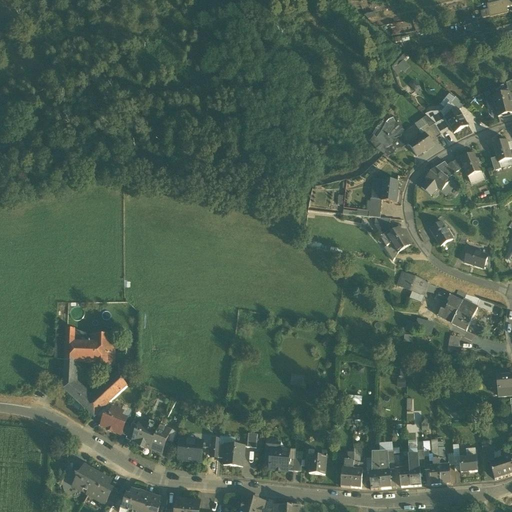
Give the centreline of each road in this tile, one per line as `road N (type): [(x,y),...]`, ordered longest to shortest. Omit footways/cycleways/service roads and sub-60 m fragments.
road 1 (residential): [(0,406),(33,411),(162,480),(367,502),(511,486)]
road 2 (residential): [(511,292),(430,259),(412,232),(407,203),(414,178),(438,157),(511,125)]
